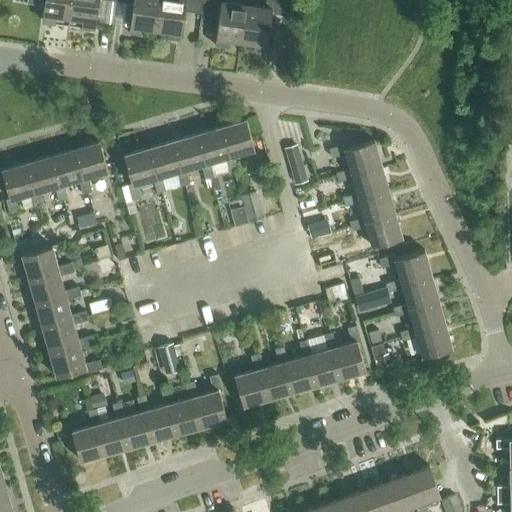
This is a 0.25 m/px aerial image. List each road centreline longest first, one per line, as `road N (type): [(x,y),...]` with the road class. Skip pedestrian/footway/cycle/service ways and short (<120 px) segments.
road 1 (unclassified): [(480,294),(422,150),(391,118),(0,60)]
road 2 (tertiary): [(116,511),(503,374)]
road 3 (unclassified): [(56,511),(13,371)]
